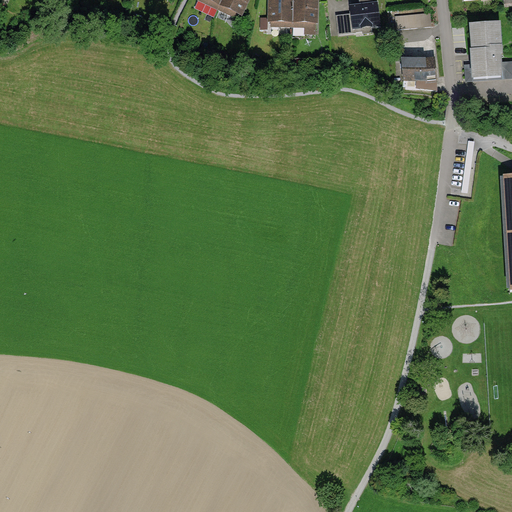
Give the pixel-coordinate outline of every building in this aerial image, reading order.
[(247,0),(197,0),(238,20),(247,0)] [(320,0),(272,0),(272,27),(320,27),(320,0)] [(379,3),(353,6),(355,29),(381,27),(379,3)] [(429,15),(396,17),(398,41),(431,39),(429,15)] [(504,25),(473,28),(475,64),(466,65),(467,82),(511,78),(511,64),(507,65),(504,25)] [(437,61),(404,62),(405,90),(438,90),(437,61)] [(511,176),(503,177),(510,293),(511,292),(511,176)]
